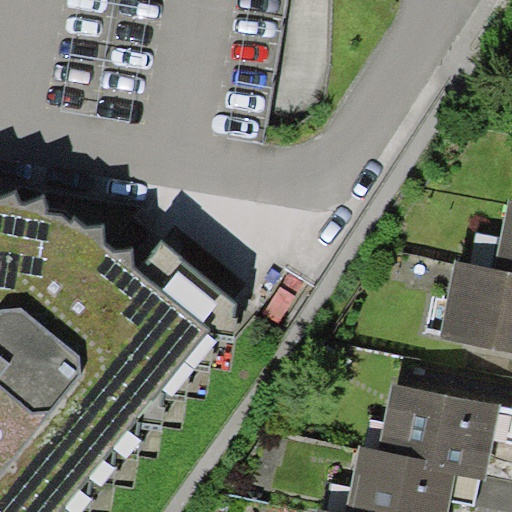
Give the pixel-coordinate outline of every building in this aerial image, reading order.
[(84,214),(0,202),(0,511),(76,511),(257,302),(181,241),(156,270),(84,214)] [(511,234),(511,240),(486,235),(479,266),(511,272),(511,234)] [(511,272),(479,266),(469,264),(462,300),(436,295),(429,330),(511,346),(511,272)] [(511,403),(410,383),(403,418),(375,413),(368,448),(492,472),(499,437),(511,439),(511,403)] [(492,472),(368,448),(361,482),(334,477),(328,508),(349,511),(455,511),(458,502),(485,507),(492,472)]
